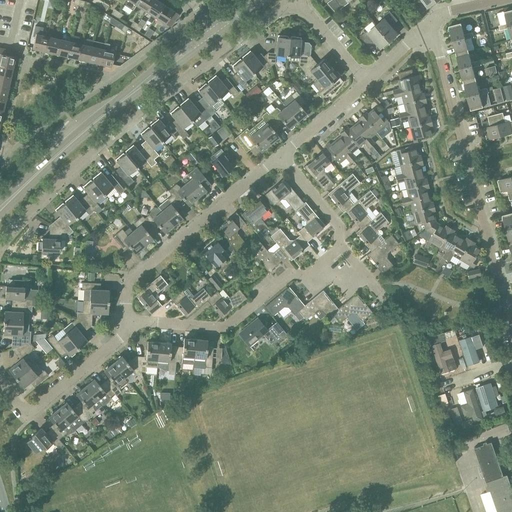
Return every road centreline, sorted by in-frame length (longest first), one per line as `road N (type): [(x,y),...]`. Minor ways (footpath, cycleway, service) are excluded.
road 1 (residential): [(0,244),(145,106),(291,0)]
road 2 (residential): [(507,312),(430,22)]
road 3 (secondary): [(0,214),(76,142),(215,36)]
road 4 (secondary): [(209,25),(0,202)]
road 5 (residential): [(280,156),(129,282),(127,324)]
road 6 (residential): [(127,324),(223,328),(290,274),(338,274)]
road 7 (residential): [(127,324),(26,416),(0,383)]
road 8 (residential): [(338,274),(339,227),(280,156)]
